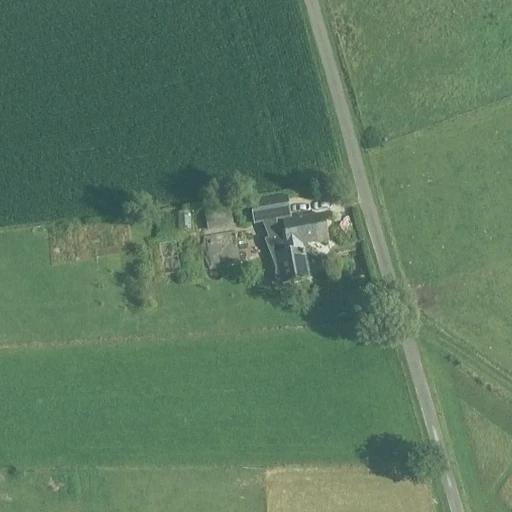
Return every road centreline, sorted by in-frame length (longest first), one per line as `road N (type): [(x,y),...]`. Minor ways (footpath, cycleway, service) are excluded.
road 1 (unclassified): [(456,511),(309,0)]
road 2 (track): [(511,391),(397,311)]
